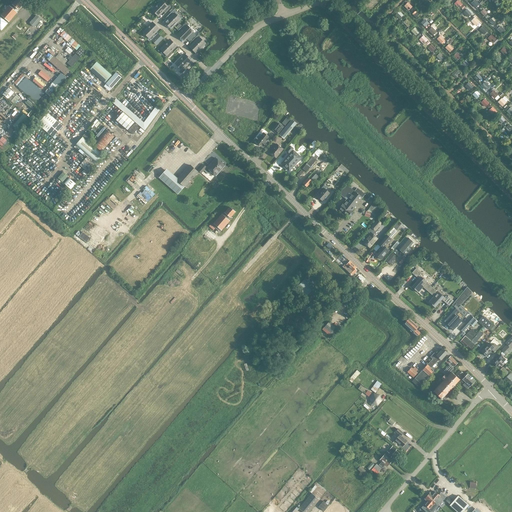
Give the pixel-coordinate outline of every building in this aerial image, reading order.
[(17,12),(14,10),(16,8),(18,9),(23,4),(19,0),(16,0),(13,4),(14,6),(12,8),(10,6),(2,15),(9,22),(17,12)] [(412,4),(408,0),(404,0),(402,3),(407,8),(412,4)] [(458,0),(457,0),(454,3),(459,8),(460,7),(463,9),(466,6),(458,0)] [(163,15),(171,7),(169,4),(167,6),(162,1),(158,5),(157,5),(156,5),(155,6),(155,7),(152,10),(156,13),(156,14),(157,14),(157,15),(158,15),(159,15),(160,14),(160,13),(161,13),(163,11),(165,13),(163,15)] [(483,6),(479,11),(483,15),(487,10),(483,6)] [(415,7),(411,10),(416,15),(420,11),(415,7)] [(471,12),(467,8),(463,11),(467,16),(471,12)] [(180,19),(174,14),(176,12),(174,9),(165,18),(166,18),(168,16),(170,18),(168,20),(168,21),(167,21),(166,21),(166,22),(166,23),(166,24),(167,24),(167,25),(168,25),(171,28),(174,26),(175,26),(175,25),(176,25),(176,24),(176,23),(180,19)] [(403,15),(399,9),(394,13),(399,18),(403,15)] [(35,18),(30,23),(34,27),(36,25),(38,27),(41,24),(39,22),(41,19),(36,15),(35,18)] [(0,28),(2,30),(8,23),(1,16),(0,17),(0,28)] [(20,30),(26,23),(22,20),(16,26),(20,30)] [(193,31),(187,26),(189,24),(186,22),(178,30),(178,31),(181,28),(183,30),(180,33),(181,33),(180,33),(179,33),(179,34),(178,35),(179,36),(179,37),(180,37),(181,37),(180,37),(183,41),(186,38),(187,38),(188,38),(188,37),(189,37),(189,36),(189,35),(193,31)] [(481,22),(477,26),(482,31),(486,27),(481,22)] [(24,33),(30,27),(26,23),(20,30),(24,33)] [(154,33),(156,31),(155,30),(156,30),(157,30),(157,29),(158,29),(158,28),(157,28),(157,27),(156,27),(155,27),(156,26),(153,23),(150,26),(149,26),(148,26),(148,27),(147,27),(147,28),(143,32),(149,38),(147,39),(150,42),(158,33),(156,35),(154,33)] [(420,30),(415,25),(412,29),(417,34),(420,30)] [(431,25),(428,29),(434,33),(437,30),(431,25)] [(163,38),(158,34),(152,41),(156,45),(163,38)] [(205,43),(199,38),(201,36),(199,34),(190,42),(191,43),(193,40),(195,42),(192,44),(193,45),(192,45),(191,46),(191,47),(191,48),(192,49),(193,49),(192,49),(196,53),(198,50),(199,50),(200,50),(200,49),(201,49),(201,48),(201,47),(205,43)] [(492,34),(487,38),(492,43),(497,39),(492,34)] [(437,38),(441,43),(445,40),(441,35),(437,38)] [(77,50),(81,45),(73,37),(68,42),(77,50)] [(171,50),(173,48),(174,47),(175,47),(175,46),(175,45),(175,44),(174,44),(173,44),(173,43),(170,40),(167,43),(166,43),(165,43),(165,44),(165,45),(161,49),(166,55),(165,57),(167,59),(175,50),(173,52),(171,50)] [(448,41),(444,45),(449,50),(452,46),(448,41)] [(436,47),(431,42),(427,46),(432,51),(436,47)] [(508,50),(503,45),(498,49),(504,54),(508,50)] [(80,57),(85,52),(81,48),(76,53),(80,57)] [(71,70),(64,64),(68,60),(59,53),(56,57),(54,55),(55,53),(50,49),(48,51),(51,53),(47,58),(66,75),(71,70)] [(457,52),(453,55),(458,60),(462,56),(457,52)] [(444,57),(440,53),(436,56),(441,61),(444,57)] [(186,65),(188,63),(188,62),(189,62),(190,62),(190,61),(190,60),(190,59),(189,59),(189,58),(188,58),(185,55),(182,57),(181,57),(181,58),(180,58),(180,59),(180,60),(176,64),(181,69),(180,71),(182,73),(190,65),(188,67),(186,65)] [(459,61),(464,65),(467,61),(463,57),(459,61)] [(452,63),(448,59),(444,63),(448,67),(452,63)] [(97,62),(90,69),(105,83),(112,75),(97,62)] [(455,78),(461,73),(457,68),(451,74),(455,78)] [(111,89),(121,77),(115,72),(105,84),(111,89)] [(37,102),(45,93),(22,73),(14,82),(37,102)] [(62,73),(51,85),(55,89),(67,77),(62,73)] [(484,77),(480,81),(484,85),(488,81),(484,77)] [(473,84),(468,79),(464,83),(469,88),(473,84)] [(20,97),(8,88),(3,94),(14,104),(20,97)] [(477,99),(481,95),(477,90),(473,94),(477,99)] [(494,90),(490,94),(496,101),(500,97),(494,90)] [(502,106),(509,100),(505,95),(498,101),(502,106)] [(488,100),(483,96),(480,100),(484,104),(488,100)] [(26,102),(32,108),(35,105),(29,99),(26,102)] [(144,123),(116,99),(113,102),(145,130),(160,109),(157,106),(144,123)] [(492,106),(487,112),(492,116),(497,111),(492,106)] [(134,122),(123,112),(116,120),(128,130),(134,122)] [(505,118),(500,112),(496,116),(501,122),(505,118)] [(63,126),(48,113),(38,124),(53,137),(63,126)] [(13,126),(18,131),(28,118),(23,114),(13,126)] [(284,139),(296,124),(292,120),(279,135),(284,139)] [(278,134),(283,127),(278,123),(273,130),(278,134)] [(133,134),(139,128),(134,124),(128,130),(133,134)] [(5,134),(10,139),(16,132),(10,127),(5,134)] [(110,133),(107,130),(106,130),(93,145),(102,152),(115,137),(110,133)] [(96,140),(88,134),(86,132),(83,136),(92,144),(96,140)] [(268,141),(270,138),(263,133),(259,138),(258,137),(255,140),(257,141),(256,142),(262,146),(263,146),(266,143),(265,142),(267,140),(268,141)] [(104,155),(83,137),(76,145),(96,163),(104,155)] [(63,146),(56,140),(54,144),(60,149),(63,146)] [(276,158),(283,149),(277,144),(270,152),(276,158)] [(290,146),(285,151),(288,154),(293,149),(290,146)] [(289,171),(301,158),(293,151),(281,164),(289,171)] [(307,172),(316,160),(312,157),(306,164),(303,169),(307,172)] [(216,176),(225,166),(216,158),(207,168),(206,167),(203,164),(198,170),(201,173),(204,170),(208,174),(210,171),(216,176)] [(184,187),(198,172),(190,165),(177,180),(166,170),(159,178),(178,194),(184,187)] [(333,183),(340,174),(338,172),(336,170),(328,179),(333,183)] [(63,182),(68,175),(64,171),(58,177),(63,182)] [(308,177),(303,183),(307,187),(312,181),(316,177),(315,176),(311,180),(308,177)] [(76,184),(69,178),(64,183),(71,189),(76,184)] [(146,185),(143,189),(138,195),(147,203),(156,193),(146,185)] [(330,193),(325,189),(327,187),(324,185),(318,192),(320,194),(317,196),(323,201),(330,193)] [(348,216),(362,198),(365,194),(357,188),(354,191),(346,185),(339,194),(346,199),(345,201),(350,205),(344,213),(348,216)] [(344,213),(350,205),(345,201),(339,208),(344,213)] [(383,209),(375,201),(373,202),(382,211),(383,209)] [(229,221),(227,218),(229,216),(230,218),(235,212),(230,207),(225,213),(224,212),(222,214),(214,224),(215,224),(213,226),(220,231),(229,221)] [(375,231),(381,223),(377,220),(371,227),(375,231)] [(394,226),(396,229),(402,223),(399,221),(394,226)] [(384,247),(391,239),(390,238),(397,231),(393,227),(378,244),(381,246),(375,254),(376,255),(376,256),(376,257),(377,258),(379,258),(380,258),(381,259),(389,250),(384,247)] [(83,231),(81,233),(78,231),(76,234),(87,242),(91,237),(83,231)] [(370,248),(378,239),(371,233),(363,242),(364,243),(364,244),(366,245),(367,245),(370,248)] [(393,261),(397,257),(392,253),(386,260),(390,264),(391,263),(393,265),(395,262),(393,261)] [(348,262),(343,267),(352,275),(356,270),(355,269),(356,267),(350,261),(349,262),(348,262)] [(419,275),(421,272),(416,268),(412,273),(419,279),(421,277),(419,275)] [(432,287),(426,282),(427,282),(421,277),(419,279),(412,287),(417,292),(423,286),(429,291),(432,287)] [(313,288),(305,280),(303,282),(303,281),(298,286),(307,295),(312,290),(313,288)] [(442,299),(444,297),(438,292),(438,293),(432,287),(429,291),(434,296),(429,302),(434,307),(442,299)] [(480,304),(466,291),(460,297),(477,312),(479,310),(481,312),(486,307),(481,302),(480,304)] [(449,306),(453,301),(449,296),(446,299),(444,297),(442,299),(449,306)] [(453,330),(462,320),(456,314),(446,324),(453,330)] [(493,324),(484,316),(479,321),(488,329),(493,324)] [(405,324),(404,325),(413,333),(417,337),(418,336),(420,333),(416,329),(418,327),(416,325),(415,324),(409,318),(405,323),(404,323),(405,324)] [(463,331),(466,327),(470,323),(467,321),(460,329),(463,331)] [(337,329),(335,328),(329,322),(323,329),(329,334),(331,332),(333,334),(337,329)] [(492,332),(484,326),(481,330),(488,336),(492,332)] [(474,344),(483,334),(480,331),(471,341),(474,344)] [(470,341),(468,339),(465,336),(460,341),(466,346),(470,341)] [(510,348),(511,346),(511,336),(505,343),(507,345),(502,350),(506,354),(511,349),(510,348)] [(474,344),(471,341),(470,341),(466,346),(469,350),(474,344)] [(494,352),(499,347),(495,344),(493,346),(489,343),(481,351),(486,356),(492,350),(494,352)] [(441,360),(447,353),(443,349),(437,355),(430,363),(430,362),(427,365),(431,368),(438,360),(439,361),(441,359),(441,360)] [(503,362),(505,359),(501,355),(493,363),(498,367),(500,365),(501,367),(504,363),(503,362)] [(458,363),(455,360),(450,356),(445,361),(449,364),(450,362),(454,366),(458,363)] [(433,370),(431,368),(427,365),(423,370),(429,375),(433,370)] [(511,373),(511,372),(509,374),(508,374),(509,373),(507,370),(502,366),(497,372),(499,374),(502,371),(506,374),(504,376),(506,377),(505,379),(510,383),(510,382),(511,384),(511,373)] [(417,373),(416,372),(417,370),(414,367),(413,369),(411,367),(407,372),(413,377),(417,373)] [(352,382),(360,373),(357,370),(351,377),(349,380),(352,382)] [(421,384),(429,375),(423,370),(415,378),(421,384)] [(444,396),(460,379),(452,372),(446,377),(444,375),(441,378),(444,380),(434,391),(440,397),(439,398),(441,399),(442,399),(443,400),(445,397),(444,396)] [(470,386),(475,381),(467,374),(462,379),(466,382),(463,385),(467,389),(470,386)] [(421,384),(415,378),(412,381),(418,387),(421,384)] [(375,393),(381,384),(377,381),(371,390),(375,393)] [(371,393),(368,390),(368,391),(365,389),(360,385),(358,388),(363,392),(365,393),(365,394),(369,396),(371,393)] [(381,400),(379,395),(374,394),(370,398),(371,401),(369,403),(373,406),(374,404),(377,405),(381,400)] [(407,441),(401,435),(403,433),(398,429),(396,432),(400,435),(395,440),(402,447),(407,441)] [(392,460),(389,458),(392,455),(389,453),(387,456),(385,454),(382,457),(390,463),(392,460)] [(390,463),(382,457),(379,460),(382,462),(379,465),(382,468),(385,465),(387,466),(390,463)] [(377,474),(382,468),(376,464),(372,469),(377,474)] [(357,470),(364,476),(367,473),(360,466),(357,470)] [(430,493),(427,496),(435,502),(438,505),(445,498),(440,494),(439,495),(435,491),(432,495),(430,493)] [(303,511),(309,511),(319,499),(312,493),(299,508),(303,511)] [(424,506),(422,508),(426,511),(432,511),(438,505),(435,502),(427,496),(425,499),(427,501),(424,504),(423,506),(424,506)] [(457,511),(462,511),(468,505),(458,496),(450,505),(457,511)] [(323,511),(328,505),(324,502),(319,508),(323,511)]
